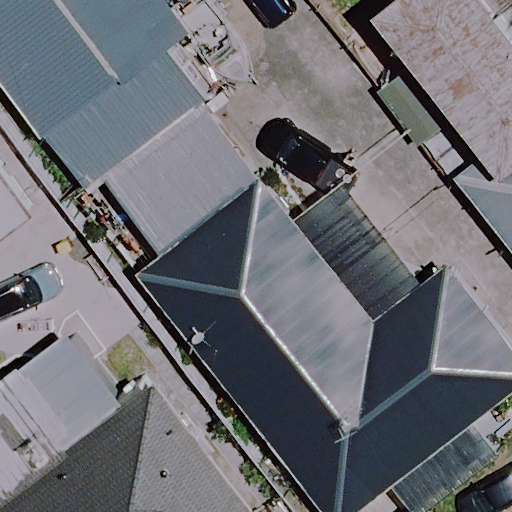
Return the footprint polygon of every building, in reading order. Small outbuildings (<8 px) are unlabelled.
[(196,27),(175,0),(0,0),(0,55),(93,179),(208,92),(172,44),(196,27)] [(0,236),(41,206),(0,150),(0,236)] [(511,164),(487,184),(511,216),(511,164)] [(381,322),(273,179),(156,267),(341,511),(353,511),(511,392),(511,334),(458,263),(381,322)] [(0,506),(4,511),(268,511),(163,376),(90,433),(32,357),(0,381),(0,506)]
